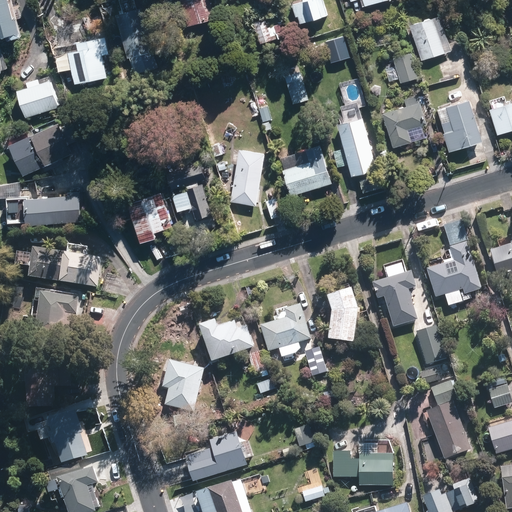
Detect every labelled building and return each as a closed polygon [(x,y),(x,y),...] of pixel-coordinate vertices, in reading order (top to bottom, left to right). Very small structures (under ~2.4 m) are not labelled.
[(4,0),(0,0),(0,37),(6,36),(7,39),(17,36),(13,21),(11,22),(4,0)] [(204,0),(176,0),(183,25),(209,18),(204,0)] [(315,0),(310,0),(293,5),(299,22),(320,16),(315,0)] [(140,10),(117,16),(128,57),(151,51),(140,10)] [(279,11),(265,15),(269,26),(282,22),(279,11)] [(436,19),(410,27),(421,59),(446,51),(436,19)] [(263,20),(253,23),(259,43),(269,40),(263,20)] [(98,49),(69,55),(74,83),(104,77),(98,49)] [(151,52),(130,59),(135,72),(155,66),(151,52)] [(408,55),(393,60),(401,82),(415,78),(408,55)] [(306,99),(299,78),(285,82),(291,103),(306,99)] [(48,84),(19,93),(26,116),(55,108),(48,84)] [(407,107),(382,115),(392,146),(408,141),(405,129),(424,123),(416,98),(405,101),(407,107)] [(465,103),(438,111),(451,150),(477,142),(465,103)] [(511,128),(511,106),(491,113),(498,133),(511,128)] [(67,144),(86,136),(78,119),(60,127),(67,144)] [(361,121),(339,127),(352,175),(373,169),(361,121)] [(58,124),(16,141),(28,171),(71,154),(67,144),(60,127),(58,124)] [(309,162),(282,171),(290,194),(329,181),(317,147),(305,151),(309,162)] [(262,156),(240,152),(231,200),(254,204),(262,156)] [(198,165),(167,175),(171,187),(202,178),(198,165)] [(378,175),(360,179),(363,193),(381,189),(378,175)] [(209,214),(200,186),(187,190),(195,218),(209,214)] [(84,218),(83,190),(74,190),(74,194),(33,195),(34,219),(84,218)] [(161,194),(129,204),(140,243),(154,239),(152,233),(171,227),(161,194)] [(449,249),(467,244),(461,223),(443,228),(449,249)] [(511,273),(511,246),(490,254),(497,278),(511,273)] [(478,289),(465,247),(450,252),(454,263),(427,271),(435,296),(462,288),(464,293),(478,289)] [(97,287),(100,261),(33,253),(30,279),(97,287)] [(407,275),(373,285),(377,298),(383,296),(393,326),(414,320),(404,290),(411,288),(407,275)] [(327,298),(332,313),(328,340),(351,343),(355,312),(349,292),(327,298)] [(82,301),(41,297),(37,335),(59,337),(60,331),(79,333),(82,301)] [(308,338),(298,308),(258,320),(267,350),(308,338)] [(213,324),(200,329),(212,361),(249,347),(243,330),(235,333),(231,324),(215,330),(213,324)] [(435,329),(418,334),(426,363),(443,358),(435,329)] [(326,372),(318,348),(305,353),(312,376),(326,372)] [(199,371),(170,366),(167,380),(171,380),(165,405),(191,411),(199,371)] [(435,371),(422,375),(424,383),(437,379),(435,371)] [(68,372),(26,376),(28,406),(53,404),(51,386),(69,384),(68,372)] [(270,381),(258,386),(260,392),(273,388),(270,381)] [(448,383),(432,389),(438,404),(454,398),(448,383)] [(505,388),(490,392),(494,407),(509,403),(505,388)] [(451,406),(428,415),(444,457),(467,448),(451,406)] [(72,415),(48,423),(61,462),(84,454),(72,415)] [(511,422),(489,430),(496,454),(511,449),(511,422)] [(214,457),(187,466),(192,481),(244,465),(236,436),(210,444),(214,457)] [(392,456),(335,455),(334,476),(364,477),(364,484),(391,484),(392,456)] [(511,468),(502,470),(506,507),(511,506),(511,468)] [(89,471),(59,482),(69,511),(85,511),(101,506),(89,471)] [(239,511),(231,485),(197,495),(202,511),(239,511)] [(285,486),(273,489),(279,510),(291,507),(285,486)] [(464,487),(445,495),(452,511),(453,511),(471,505),(464,487)] [(388,492),(371,496),(372,502),(389,498),(388,492)] [(449,511),(443,495),(424,502),(427,511),(449,511)]
